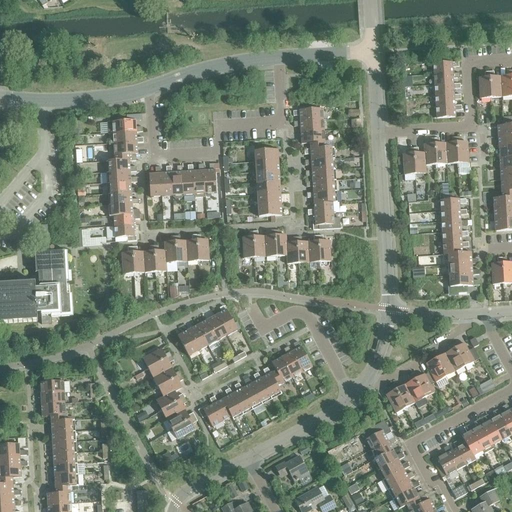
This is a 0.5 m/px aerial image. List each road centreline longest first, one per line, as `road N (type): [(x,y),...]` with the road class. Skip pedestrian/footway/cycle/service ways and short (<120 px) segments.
road 1 (residential): [(455,511),(408,443),(511,388)]
road 2 (tertiary): [(380,134),(388,313)]
road 3 (residential): [(351,396),(304,315),(259,325),(250,307)]
road 4 (residential): [(217,155),(216,128),(280,122),(277,59)]
road 5 (residential): [(217,155),(152,159),(148,87)]
road 6 (tertiary): [(148,87),(277,59)]
road 7 (tertiary): [(351,396),(247,457)]
